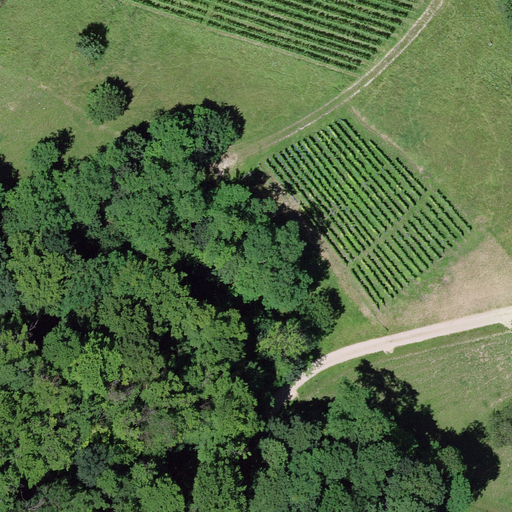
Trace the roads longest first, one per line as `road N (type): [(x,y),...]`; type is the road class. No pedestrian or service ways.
road 1 (track): [(241,511),(267,411),(284,388),(362,349),(511,316)]
road 2 (track): [(220,164),(346,96),(438,0)]
